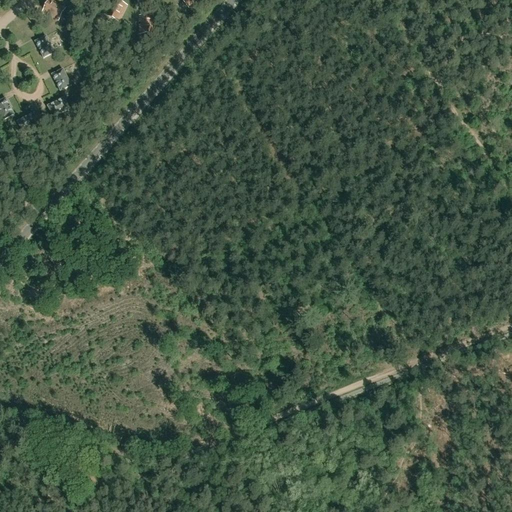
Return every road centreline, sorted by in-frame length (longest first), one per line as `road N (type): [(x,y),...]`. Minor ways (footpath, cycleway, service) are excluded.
road 1 (track): [(511,328),(164,457),(0,415)]
road 2 (tertiary): [(0,263),(232,0)]
